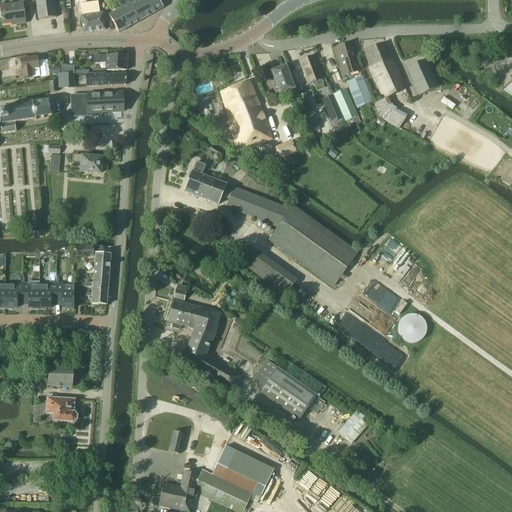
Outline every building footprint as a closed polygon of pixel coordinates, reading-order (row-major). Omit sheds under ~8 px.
[(53,0),(33,0),(34,1),(35,1),(38,21),(56,18),(53,0)] [(133,13),(139,22),(162,8),(157,0),(138,0),(131,5),(132,6),(131,7),(134,12),(133,13)] [(83,17),(80,18),(83,34),(104,31),(102,14),(99,15),(98,3),(81,5),(83,17)] [(131,5),(130,3),(109,16),(119,33),(139,22),(133,13),(134,12),(131,7),(132,6),(131,5)] [(22,4),(0,6),(0,9),(2,24),(16,23),(16,25),(25,24),(22,4)] [(385,43),(363,53),(370,68),(369,69),(372,78),(384,100),(405,90),(385,43)] [(343,77),(360,72),(351,44),(335,49),(343,77)] [(99,61),(106,62),(106,71),(126,71),(127,56),(106,56),(99,56),(99,61)] [(308,85),(321,80),(313,57),(299,62),(308,85)] [(36,58),(19,60),(21,71),(23,79),(31,78),(30,70),(38,69),(36,58)] [(418,97),(437,89),(424,61),(406,69),(418,97)] [(279,95),(294,90),(285,67),(271,72),(279,95)] [(86,75),(87,87),(125,86),(125,75),(105,76),(104,74),(86,75)] [(69,75),(58,75),(58,89),(70,88),(69,75)] [(357,108),(371,103),(361,78),(347,83),(357,108)] [(226,109),(229,117),(239,148),(244,151),(271,140),(258,103),(249,82),(220,93),(226,109)] [(357,117),(346,91),(333,96),(345,122),(357,117)] [(86,96),(70,96),(71,118),(101,117),(101,114),(123,113),(122,94),(86,95),(86,96)] [(298,97),(305,116),(313,113),(306,94),(298,97)] [(328,116),(339,111),(332,96),(321,101),(328,116)] [(443,98),(440,102),(452,110),(454,106),(443,98)] [(6,112),(0,112),(0,124),(2,134),(16,132),(16,129),(15,123),(35,120),(35,121),(36,120),(36,119),(42,118),(43,119),(44,119),(44,118),(50,117),(51,117),(52,116),(51,116),(53,112),(54,112),(55,111),(53,111),(52,106),(53,105),(53,104),(52,105),(48,102),(49,101),(48,100),(47,101),(41,103),(40,101),(39,101),(39,103),(33,104),(33,102),(32,102),(32,103),(5,108),(6,112)] [(203,126),(205,132),(212,137),(222,134),(218,122),(203,126)] [(291,141),(274,148),(279,160),(296,154),(291,141)] [(48,155),(59,155),(60,147),(48,146),(48,147),(48,153),(48,155)] [(332,150),(327,156),(332,160),(338,154),(332,150)] [(60,157),(51,156),(50,172),(59,173),(60,157)] [(73,156),(72,163),(81,164),(80,173),(100,174),(101,158),(73,156)] [(217,206),(221,196),(226,185),(202,175),(205,166),(196,163),(193,172),(192,172),(192,173),(189,174),(188,177),(189,180),(184,192),(217,206)] [(277,228),(290,210),(226,185),(221,196),(229,199),(226,207),(277,228)] [(277,228),(268,241),(333,287),(357,254),(293,207),(290,210),(277,228)] [(92,248),(77,249),(78,257),(93,256),(92,248)] [(285,296),(295,283),(247,248),(237,261),(285,296)] [(95,255),(93,276),(108,277),(110,256),(95,255)] [(392,276),(403,269),(400,265),(389,271),(392,276)] [(93,284),(93,285),(108,287),(108,277),(93,276),(93,284)] [(33,310),(39,310),(39,287),(39,283),(28,283),(28,285),(22,285),(22,300),(28,300),(28,309),(33,309),(33,310)] [(16,300),(22,300),(22,285),(16,285),(16,287),(5,287),(5,310),(11,310),(11,309),(16,309),(16,300)] [(50,300),(56,300),(56,285),(50,285),(50,287),(39,287),(39,310),(45,310),(45,309),(50,309),(50,300)] [(62,285),(56,285),(56,300),(62,300),(62,309),(66,309),(66,310),(73,310),(73,309),(73,287),(62,287),(62,285)] [(92,288),(92,295),(107,296),(108,287),(93,285),(92,288)] [(184,301),(186,294),(176,291),(174,299),(184,301)] [(85,294),(85,297),(92,297),(91,305),(106,306),(107,296),(92,295),(85,294)] [(387,334),(396,319),(382,311),(379,317),(360,305),(363,299),(360,296),(350,312),(387,334)] [(179,326),(185,305),(173,302),(167,322),(175,325),(173,329),(179,330),(180,326),(179,326)] [(179,326),(180,326),(195,330),(182,358),(235,390),(243,376),(206,354),(214,336),(219,314),(185,305),(179,326)] [(325,320),(357,341),(364,329),(333,309),(325,320)] [(409,344),(414,344),(418,342),(422,339),(425,335),(426,330),(425,325),(423,321),(419,317),(414,315),(409,315),(404,317),(400,320),(397,325),(397,330),(397,335),(400,339),(404,342),(409,344)] [(316,396),(266,362),(257,375),(255,375),(253,378),(253,380),(252,382),(263,389),(259,393),(299,421),(316,396)] [(71,388),(72,368),(49,367),(48,387),(71,388)] [(47,399),(46,414),(54,414),(53,422),(73,423),(76,420),(76,416),(73,413),(74,401),(47,399)] [(357,411),(337,433),(344,439),(351,445),(367,426),(361,421),(364,417),(357,411)] [(179,455),(183,434),(173,432),(168,452),(179,455)] [(392,445),(398,451),(403,446),(397,440),(392,445)] [(225,447),(211,476),(251,495),(249,500),(256,504),(273,470),(225,447)] [(163,485),(158,507),(181,511),(189,511),(193,492),(233,511),(243,511),(249,500),(251,495),(211,476),(202,471),(199,470),(197,476),(184,473),(180,488),(163,485)]
